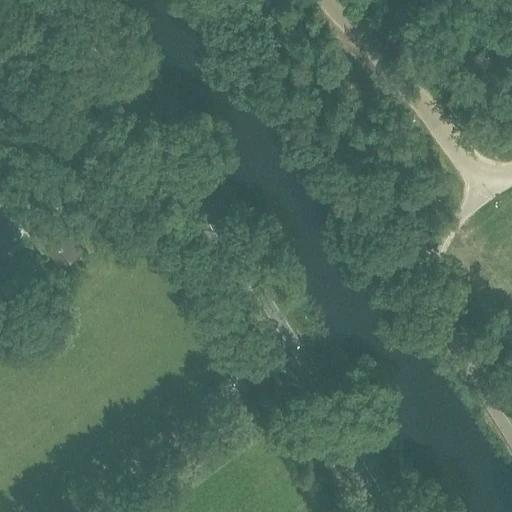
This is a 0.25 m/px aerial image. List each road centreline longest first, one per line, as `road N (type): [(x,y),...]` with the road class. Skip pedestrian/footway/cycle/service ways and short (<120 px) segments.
road 1 (secondary): [(286,344),(61,0)]
road 2 (unclassified): [(72,511),(286,344)]
road 3 (unclassified): [(490,191),(326,0)]
road 4 (secondary): [(393,511),(286,344)]
